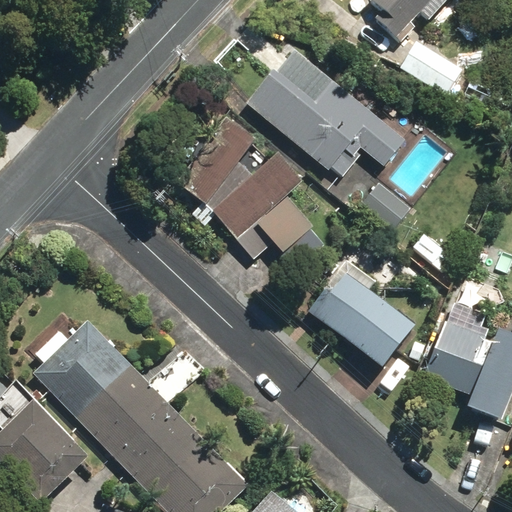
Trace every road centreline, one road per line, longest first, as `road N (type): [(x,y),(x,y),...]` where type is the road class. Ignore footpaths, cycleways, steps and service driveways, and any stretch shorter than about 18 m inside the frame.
road 1 (residential): [(54,159),(442,511)]
road 2 (residential): [(201,0),(54,159)]
